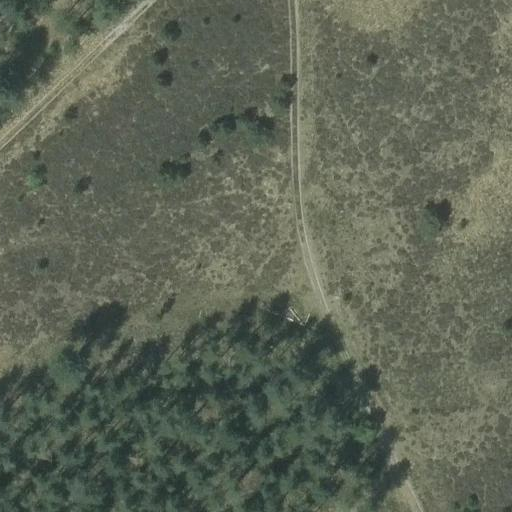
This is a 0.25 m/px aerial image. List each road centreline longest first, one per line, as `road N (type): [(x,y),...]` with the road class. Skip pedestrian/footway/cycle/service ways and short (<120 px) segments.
road 1 (track): [(292,0),(300,217),(316,283),(420,511)]
road 2 (track): [(0,146),(154,0)]
